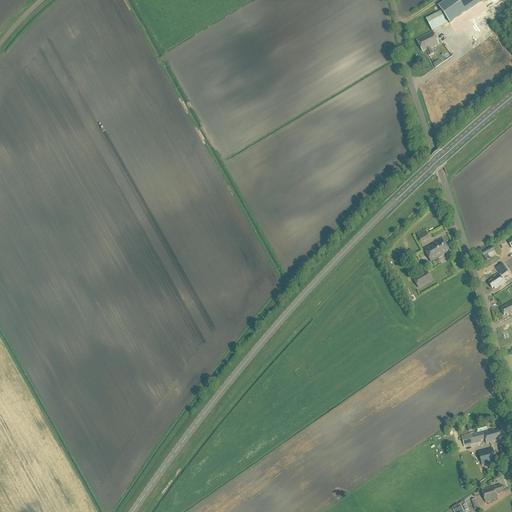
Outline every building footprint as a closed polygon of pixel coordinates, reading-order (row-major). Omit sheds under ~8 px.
[(482,0),(448,0),(438,7),(450,24),(483,1),(482,0)] [(439,11),(424,18),(428,26),(443,18),(439,11)] [(426,50),(429,56),(433,54),(431,49),(438,45),(439,45),(432,32),(416,40),(422,52),(426,50)] [(446,51),(455,47),(449,35),(440,40),(446,51)] [(424,232),(418,236),(420,241),(427,238),(424,232)] [(426,249),(433,261),(445,254),(445,253),(448,251),(447,250),(450,248),(446,242),(445,243),(443,239),(426,249)] [(490,248),(481,253),(486,261),(490,259),(488,255),(492,252),(490,248)] [(419,289),(432,282),(427,273),(414,280),(419,289)] [(494,288),(495,289),(505,283),(499,274),(493,278),(494,278),(491,280),(492,281),(488,283),(492,289),(494,288)] [(511,315),(511,314),(511,301),(505,305),(506,306),(500,309),(504,316),(506,315),(507,316),(511,314),(511,315)] [(493,430),(462,437),(464,447),(467,446),(468,448),(470,447),(470,445),(481,442),(481,440),(485,439),(486,444),(500,440),(499,439),(502,438),(500,430),(494,432),(493,430)] [(478,452),(482,466),(496,462),(492,449),(478,452)] [(494,487),(482,490),(485,503),(498,499),(497,495),(504,493),(501,485),(494,487)] [(480,508),(477,499),(472,501),(474,510),(480,508)]
